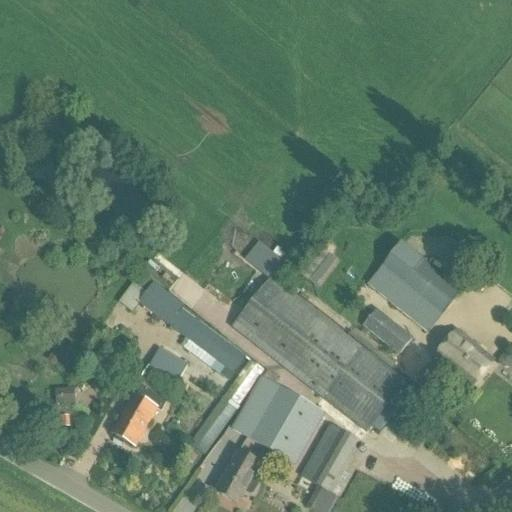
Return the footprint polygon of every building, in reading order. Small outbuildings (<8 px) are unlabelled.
[(163,237),(153,251),(171,264),(181,250),(163,237)] [(403,287),(436,313),(439,316),(460,292),(401,245),(381,269),(403,287)] [(320,249),(300,275),(315,286),(335,260),(320,249)] [(273,278),(233,327),(365,432),(405,383),(273,278)] [(134,284),(120,303),(133,313),(140,304),(154,315),(150,319),(158,325),(160,321),(168,327),(169,326),(235,374),(246,358),(180,309),(183,306),(154,284),(147,294),(134,284)] [(377,311),(364,326),(391,349),(400,356),(413,340),(377,311)] [(456,330),(430,361),(467,392),(493,361),(456,330)] [(129,401),(111,435),(135,448),(161,401),(165,403),(177,381),(178,382),(187,365),(158,348),(129,401)] [(251,359),(223,396),(236,406),(264,369),(251,359)] [(173,398),(193,408),(203,388),(182,378),(173,398)] [(261,378),(231,429),(291,464),(321,412),(261,378)] [(329,427),(301,478),(319,488),(331,494),(340,479),(347,467),(353,455),(360,444),(329,427)] [(239,454),(216,494),(238,506),(244,495),(249,497),(253,496),(260,483),(253,479),(260,466),(239,454)]
